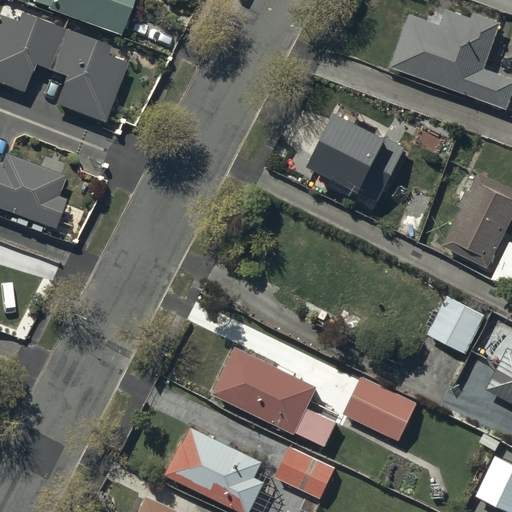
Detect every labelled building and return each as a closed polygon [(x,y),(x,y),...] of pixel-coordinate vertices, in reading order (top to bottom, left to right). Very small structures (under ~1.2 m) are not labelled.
[(131,0),(32,0),(32,2),(49,8),(48,11),(119,36),(131,0)] [(503,24),(476,14),(474,20),(448,10),(442,27),(411,15),(391,68),(508,111),(511,99),(511,79),(486,70),(503,24)] [(111,49),(21,15),(17,24),(0,17),(0,85),(23,94),(34,65),(68,78),(57,107),(103,124),(126,65),(107,58),(111,49)] [(406,149),(337,115),(310,170),(379,204),(406,149)] [(0,210),(54,230),(64,203),(57,200),(65,178),(5,157),(2,165),(0,164),(0,210)] [(511,223),(511,191),(480,176),(472,193),(468,191),(460,208),(462,209),(443,248),(490,270),(511,223)] [(25,227),(27,223),(13,217),(11,221),(25,227)] [(42,228),(32,224),(30,229),(40,233),(42,228)] [(394,275),(312,233),(280,294),(340,325),(345,315),(360,323),(379,287),(387,290),(394,275)] [(511,244),(494,280),(511,289),(511,244)] [(486,317),(449,298),(430,335),(466,354),(486,317)] [(511,348),(509,347),(486,392),(511,405),(511,348)] [(321,388),(237,348),(215,395),(326,448),(338,424),(310,411),(321,388)] [(418,405),(364,378),(346,413),(400,440),(418,405)] [(190,427),(166,477),(239,511),(250,511),(264,483),(255,479),(262,465),(229,449),(231,444),(216,436),(214,439),(190,427)] [(500,444),(485,435),(480,444),(495,452),(500,444)] [(334,468),(290,447),(275,477),(319,499),(334,468)] [(511,511),(511,466),(497,459),(478,498),(507,511),(511,511)] [(175,511),(150,499),(143,511),(175,511)]
